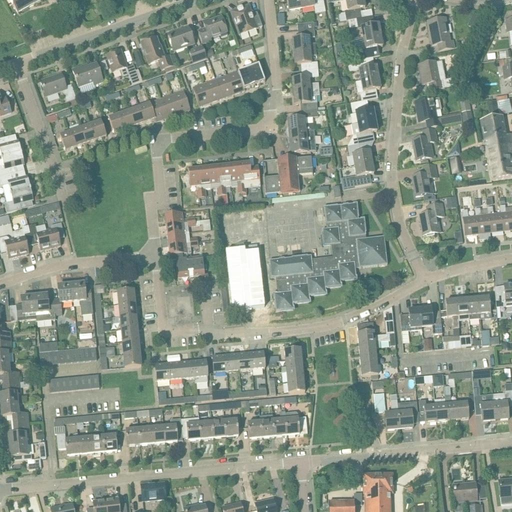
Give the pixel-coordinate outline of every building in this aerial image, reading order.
[(9,0),(18,14),(41,1),(40,0),(9,0)] [(106,0),(104,0),(97,4),(102,13),(111,8),(106,0)] [(298,0),(286,0),(289,12),(301,10),(298,0)] [(298,0),(301,10),(314,7),(315,14),(325,12),(322,0),(298,0)] [(359,10),(365,9),(363,0),(351,0),(346,1),(348,12),(345,13),(345,14),(339,15),(340,23),(346,22),(356,20),(361,19),(359,10)] [(248,7),(240,10),(248,33),(256,30),(259,29),(262,28),(261,25),(259,20),(257,14),(251,16),(250,12),(248,7)] [(239,36),(247,34),(248,33),(240,10),(231,13),(239,36)] [(474,14),(468,27),(475,31),(482,18),(474,14)] [(370,17),(361,19),(356,20),(358,30),(361,29),(363,40),(380,37),(378,26),(372,27),(370,17)] [(227,37),(226,34),(221,18),(204,24),(205,30),(198,32),(202,42),(203,45),(210,42),(210,40),(220,36),(221,39),(227,37)] [(437,46),(438,52),(454,49),(453,42),(450,43),(445,20),(429,23),(432,38),(430,38),(432,47),(437,46)] [(297,25),(298,33),(313,32),(312,24),(297,25)] [(188,29),(168,36),(169,40),(168,40),(171,47),(173,52),(194,45),(188,29)] [(292,40),(294,54),(316,51),(315,45),(309,46),(308,39),(314,38),(313,32),(298,33),(298,40),(292,40)] [(357,62),(368,60),(378,58),(376,49),(382,48),(380,37),(363,40),(365,50),(362,51),(363,54),(356,55),(357,62)] [(149,42),(141,45),(144,54),(149,66),(159,62),(162,71),(164,71),(165,74),(177,70),(174,64),(172,65),(169,58),(165,60),(162,52),(161,52),(156,39),(149,42)] [(189,53),(193,65),(206,61),(206,59),(203,53),(202,48),(189,53)] [(212,50),(204,53),(206,59),(207,59),(214,57),(212,50)] [(301,65),(301,73),(317,71),(316,65),(311,65),(310,58),(316,57),(316,51),(294,54),(295,66),(301,65)] [(106,57),(112,74),(120,72),(122,79),(128,76),(132,86),(142,82),(138,71),(135,72),(133,67),(126,69),(120,52),(106,57)] [(139,53),(132,55),(137,69),(140,68),(138,63),(142,62),(139,53)] [(354,63),(347,64),(348,69),(349,73),(356,72),(359,72),(361,82),(378,79),(376,68),(374,68),(373,64),(373,59),(368,60),(357,62),(354,63)] [(499,69),(502,68),(504,80),(510,80),(511,94),(509,95),(509,97),(507,97),(507,101),(508,100),(511,99),(511,60),(499,62),(499,69)] [(105,62),(99,64),(102,73),(108,71),(105,62)] [(428,65),(418,67),(422,86),(429,85),(431,93),(436,92),(440,91),(444,90),(455,88),(453,80),(445,81),(442,63),(435,64),(428,65)] [(103,84),(96,65),(83,70),(82,68),(72,71),(79,89),(93,84),(94,87),(103,84)] [(258,66),(248,70),(238,73),(244,91),(265,83),(258,66)] [(319,92),(318,85),(308,86),(308,81),(318,80),(317,71),(301,73),(302,80),(292,80),(293,94),(319,92)] [(227,77),(233,96),(245,92),(244,91),(238,73),(227,77)] [(66,91),(61,75),(40,83),(46,98),(62,92),(68,109),(78,106),(76,100),(71,86),(71,87),(71,89),(66,91)] [(222,100),(233,96),(227,77),(215,81),(222,100)] [(361,82),(355,83),(356,89),(357,95),(360,94),(361,103),(365,103),(367,102),(376,101),(374,91),(376,91),(380,90),(379,84),(378,79),(361,82)] [(144,90),(155,86),(153,81),(142,85),(144,90)] [(204,86),(211,104),(222,100),(215,81),(204,86)] [(192,90),(196,99),(199,108),(211,104),(204,86),(192,90)] [(319,97),(319,92),(293,94),(294,106),(299,105),(299,107),(300,107),(301,112),(317,109),(317,105),(316,97),(319,97)] [(183,93),(172,97),(179,116),(190,112),(183,93)] [(172,97),(160,101),(167,120),(179,116),(172,97)] [(6,99),(0,101),(0,118),(11,115),(6,99)] [(427,130),(437,128),(461,124),(460,114),(441,118),(438,100),(425,102),(415,104),(419,124),(426,122),(427,130)] [(496,102),(499,117),(511,115),(508,100),(507,101),(496,102)] [(160,101),(150,105),(155,120),(154,121),(156,124),(167,120),(160,101)] [(361,103),(351,105),(352,114),(356,114),(358,124),(375,121),(373,111),(367,112),(365,103),(361,103)] [(487,105),(489,115),(497,113),(495,103),(487,105)] [(150,105),(139,109),(144,124),(154,121),(155,120),(150,105)] [(129,112),(134,128),(144,124),(139,109),(129,112)] [(288,121),(289,135),(313,132),(312,125),(304,126),(304,120),(318,119),(318,116),(325,115),(324,109),(317,109),(301,112),(301,120),(288,121)] [(118,116),(124,131),(134,128),(129,112),(118,116)] [(472,125),(470,113),(461,114),(464,127),(472,125)] [(118,116),(108,120),(114,135),(124,131),(118,116)] [(511,135),(506,137),(502,118),(490,120),(493,136),(496,136),(497,143),(500,142),(501,145),(502,145),(502,150),(503,154),(511,152),(511,135)] [(480,122),(486,152),(502,150),(502,145),(501,145),(500,142),(497,143),(496,136),(493,136),(490,120),(480,122)] [(358,125),(352,126),(353,136),(356,136),(358,146),(362,145),(373,143),(371,134),(377,133),(375,121),(358,124),(358,125)] [(90,126),(96,141),(106,138),(101,122),(90,126)] [(90,126),(80,130),(86,145),(96,141),(90,126)] [(75,149),(86,145),(80,130),(70,133),(75,149)] [(428,145),(437,144),(435,131),(432,131),(422,133),(424,140),(412,142),(416,162),(426,160),(431,160),(428,145)] [(289,135),(291,155),(315,153),(313,132),(289,135)] [(59,137),(65,152),(75,149),(70,133),(59,137)] [(5,145),(4,139),(0,140),(0,153),(1,159),(21,154),(18,142),(5,145)] [(362,145),(358,146),(348,148),(350,157),(353,157),(355,167),(371,164),(369,153),(364,154),(362,145)] [(332,149),(319,150),(319,158),(333,156),(332,149)] [(486,152),(492,182),(511,178),(511,152),(503,154),(502,150),(486,152)] [(4,167),(0,168),(0,178),(13,175),(11,169),(24,166),(21,154),(1,159),(4,167)] [(263,175),(263,176),(265,195),(300,192),(298,192),(296,176),(312,175),(312,176),(313,176),(311,158),(275,162),(278,162),(280,177),(264,179),(264,175),(263,175)] [(453,161),(453,174),(463,173),(463,161),(453,161)] [(258,169),(250,169),(249,164),(239,165),(243,194),(246,194),(245,186),(260,185),(258,169)] [(348,179),(342,180),(344,191),(355,188),(369,186),(369,185),(368,176),(370,176),(373,175),(372,164),(355,167),(356,172),(357,177),(353,178),(348,179)] [(239,165),(230,166),(232,183),(236,183),(237,188),(238,195),(243,194),(239,165)] [(221,184),(222,189),(223,197),(227,196),(225,188),(231,188),(231,183),(232,183),(230,166),(219,167),(221,184)] [(219,167),(210,169),(212,185),(210,186),(211,190),(217,189),(217,198),(219,197),(222,197),(223,197),(222,189),(221,184),(219,167)] [(412,178),(416,198),(431,196),(428,181),(437,179),(435,167),(432,167),(422,169),(424,176),(412,178)] [(210,169),(199,170),(201,187),(201,191),(203,199),(206,199),(205,191),(205,190),(211,190),(210,186),(212,185),(210,169)] [(201,187),(199,170),(188,171),(190,188),(196,187),(198,200),(203,199),(201,191),(201,187)] [(0,178),(0,187),(0,188),(8,186),(10,195),(30,190),(27,178),(14,181),(13,175),(0,178)] [(333,187),(335,199),(341,198),(339,186),(333,187)] [(10,195),(12,203),(4,205),(7,214),(22,211),(20,205),(33,201),(30,190),(10,195)] [(446,200),(448,209),(457,208),(456,198),(446,200)] [(419,217),(423,237),(439,234),(436,219),(445,218),(443,206),(430,208),(431,215),(419,217)] [(500,208),(500,215),(503,233),(511,231),(511,213),(506,214),(505,207),(500,208)] [(487,209),(488,217),(490,234),(503,233),(500,215),(493,216),(492,208),(487,209)] [(334,247),(292,257),(301,294),(322,288),(322,284),(357,277),(362,284),(388,262),(371,242),(366,209),(328,216),(334,247)] [(474,211),(475,218),(478,236),(490,234),(488,217),(480,217),(480,210),(474,211)] [(462,212),(465,237),(478,236),(475,218),(468,219),(467,212),(462,212)] [(165,216),(166,227),(183,225),(182,214),(165,216)] [(183,225),(166,227),(167,237),(188,235),(188,229),(195,228),(195,227),(200,226),(200,222),(195,223),(187,224),(183,225)] [(61,224),(50,227),(51,231),(46,232),(50,250),(61,247),(59,240),(65,239),(61,224)] [(35,226),(28,228),(33,246),(38,245),(40,252),(50,250),(46,232),(44,227),(36,229),(35,226)] [(18,258),(29,255),(27,248),(33,246),(28,228),(21,229),(22,231),(12,234),(14,240),(18,258)] [(461,233),(454,234),(455,245),(462,244),(461,233)] [(167,237),(168,247),(190,245),(197,244),(197,240),(189,241),(188,235),(167,237)] [(8,260),(18,258),(14,240),(9,241),(9,239),(6,238),(3,239),(0,239),(0,251),(1,254),(7,253),(8,260)] [(190,245),(168,247),(170,258),(172,257),(175,257),(186,256),(189,255),(191,255),(190,249),(190,245)] [(245,250),(226,252),(232,312),(264,308),(258,252),(257,253),(257,246),(245,248),(245,250)] [(185,261),(175,262),(178,280),(183,279),(189,278),(193,278),(201,277),(202,283),(209,283),(208,276),(205,276),(202,259),(190,260),(185,261)] [(79,303),(81,317),(93,316),(91,300),(90,290),(85,290),(84,284),(71,286),(72,304),(79,303)] [(54,317),(61,316),(60,305),(72,304),(71,286),(58,287),(59,301),(53,301),(54,317)] [(504,291),(495,292),(496,302),(496,309),(506,309),(511,308),(511,286),(503,287),(504,291)] [(135,305),(134,292),(117,294),(118,306),(135,305)] [(34,297),(36,321),(36,323),(55,322),(54,317),(53,301),(47,302),(47,296),(34,297)] [(22,306),(16,307),(17,323),(36,321),(34,297),(21,298),(22,306)] [(489,298),(479,299),(480,315),(485,315),(486,320),(491,320),(489,298)] [(479,299),(468,300),(469,316),(470,322),(479,321),(479,315),(480,315),(479,299)] [(468,300),(456,301),(458,323),(470,322),(469,316),(468,300)] [(459,330),(458,323),(456,301),(445,302),(446,312),(440,313),(440,315),(440,319),(452,318),(453,331),(459,330)] [(136,317),(135,305),(118,306),(119,319),(136,317)] [(107,312),(101,313),(101,308),(95,308),(96,321),(102,321),(102,320),(107,320),(107,312)] [(362,326),(357,327),(358,345),(380,344),(390,343),(395,342),(394,337),(394,336),(392,309),(383,314),(384,323),(385,323),(386,336),(374,337),(373,331),(373,325),(363,326),(362,326)] [(421,328),(422,328),(432,327),(433,337),(441,336),(440,319),(440,315),(431,316),(431,310),(420,311),(421,328)] [(409,316),(400,317),(401,333),(422,331),(422,328),(421,328),(420,311),(408,312),(409,316)] [(137,330),(136,317),(119,319),(113,319),(113,325),(120,324),(121,332),(137,330)] [(0,345),(11,344),(10,333),(2,334),(1,324),(0,324),(0,345)] [(139,343),(137,330),(121,332),(122,345),(139,343)] [(442,339),(443,351),(460,349),(459,338),(459,337),(442,339)] [(123,357),(140,356),(139,343),(122,345),(123,357)] [(0,365),(9,365),(8,354),(12,354),(11,344),(0,345),(0,365)] [(358,345),(359,356),(376,354),(375,350),(380,349),(380,344),(358,345)] [(284,352),(285,362),(302,361),(301,350),(284,352)] [(263,354),(250,355),(252,373),(265,371),(263,354)] [(376,354),(359,356),(360,367),(377,366),(376,354)] [(238,356),(239,374),(252,373),(250,355),(238,356)] [(124,369),(141,368),(140,356),(123,357),(124,369)] [(238,356),(225,357),(227,375),(239,374),(238,356)] [(214,376),(227,375),(225,357),(212,358),(214,376)] [(286,369),(281,369),(282,374),(287,374),(303,372),(302,361),(285,362),(286,369)] [(206,362),(194,363),(195,379),(196,385),(208,384),(207,378),(207,372),(206,362)] [(182,380),(195,379),(194,363),(181,364),(182,380)] [(169,381),(182,380),(181,364),(167,365),(169,381)] [(20,385),(18,374),(10,375),(9,365),(0,365),(0,380),(4,380),(4,386),(20,385)] [(155,367),(156,383),(169,381),(167,365),(155,367)] [(377,366),(360,367),(361,378),(370,378),(370,381),(378,381),(378,377),(377,371),(377,366)] [(287,374),(288,384),(304,382),(303,372),(287,374)] [(443,387),(442,377),(432,378),(432,384),(433,389),(443,387)] [(289,395),(305,394),(304,382),(288,384),(289,395)] [(3,395),(0,395),(0,401),(1,408),(18,406),(17,394),(20,394),(20,390),(25,389),(30,389),(30,383),(19,384),(20,385),(4,386),(5,395),(3,395)] [(507,408),(511,407),(511,396),(511,385),(505,386),(505,393),(503,394),(504,404),(494,405),(495,422),(508,421),(507,408)] [(447,422),(458,422),(456,405),(451,405),(450,397),(450,388),(449,388),(444,388),(445,398),(444,398),(444,401),(445,401),(447,422)] [(480,406),(478,388),(472,389),(475,417),(481,416),(482,423),(495,422),(494,405),(493,405),(493,397),(486,398),(487,406),(480,406)] [(212,393),(212,397),(212,402),(228,401),(228,395),(227,391),(212,393)] [(383,395),(373,396),(375,414),(385,413),(383,395)] [(391,415),(385,415),(386,432),(400,431),(398,414),(396,395),(390,396),(390,403),(391,415)] [(434,407),(435,407),(436,423),(447,422),(445,401),(444,401),(434,402),(434,407)] [(426,408),(425,402),(419,403),(420,414),(424,414),(425,425),(436,423),(435,407),(434,407),(426,408)] [(407,404),(397,405),(398,409),(398,414),(400,431),(413,430),(412,426),(418,425),(418,424),(418,414),(417,403),(407,404)] [(456,405),(458,422),(469,421),(467,404),(456,405)] [(13,427),(28,426),(27,415),(19,415),(18,406),(1,408),(2,418),(7,418),(7,421),(13,420),(13,427)] [(281,421),(273,422),(274,439),(286,437),(284,413),(280,414),(281,421)] [(298,420),(298,415),(296,413),(287,414),(286,415),(285,413),(284,413),(286,437),(307,435),(306,419),(298,420)] [(259,418),(260,423),(261,440),(274,439),(273,422),(272,417),(259,418)] [(198,420),(180,421),(181,427),(181,426),(182,437),(182,440),(187,440),(188,443),(194,442),(200,441),(199,425),(198,420)] [(170,423),(170,427),(163,428),(165,445),(178,443),(177,438),(182,437),(181,426),(181,427),(180,421),(170,423)] [(237,421),(224,422),(225,439),(238,438),(237,421)] [(213,440),(225,439),(224,422),(212,424),(213,440)] [(247,424),(249,441),(261,440),(260,423),(247,424)] [(199,425),(200,441),(213,440),(212,424),(199,425)] [(8,436),(9,448),(27,446),(26,435),(29,435),(28,426),(13,427),(14,436),(8,436)] [(152,446),(163,445),(165,445),(163,428),(151,429),(152,446)] [(140,447),(151,446),(152,446),(151,429),(138,430),(140,447)] [(127,448),(139,447),(140,447),(138,430),(125,431),(127,448)] [(65,436),(56,436),(56,437),(57,442),(58,452),(66,451),(66,458),(73,457),(79,457),(78,440),(77,435),(74,436),(73,437),(73,440),(65,441),(65,436)] [(103,438),(104,454),(117,453),(116,436),(103,438)] [(90,439),(92,455),(93,455),(94,458),(100,457),(100,455),(104,454),(103,438),(90,439)] [(92,455),(90,439),(78,440),(79,457),(92,455)] [(9,448),(10,459),(14,458),(15,463),(32,461),(31,456),(28,456),(27,446),(9,448)] [(363,476),(363,486),(364,496),(365,496),(366,505),(377,504),(376,476),(363,476)] [(365,511),(391,511),(391,496),(392,496),(392,476),(376,476),(377,504),(366,505),(365,511)] [(511,480),(499,482),(501,506),(511,504),(511,480)] [(164,485),(141,487),(143,503),(165,501),(164,485)] [(475,485),(453,487),(454,496),(454,504),(469,503),(469,508),(468,508),(468,511),(481,511),(481,507),(480,507),(479,501),(479,499),(476,499),(476,495),(475,485)] [(126,511),(126,510),(119,511),(118,500),(105,502),(106,511),(126,511)] [(275,511),(273,501),(255,505),(256,511),(275,511)] [(86,511),(106,511),(105,502),(93,503),(94,510),(86,511)] [(352,511),(352,503),(328,504),(328,511),(352,511)]
